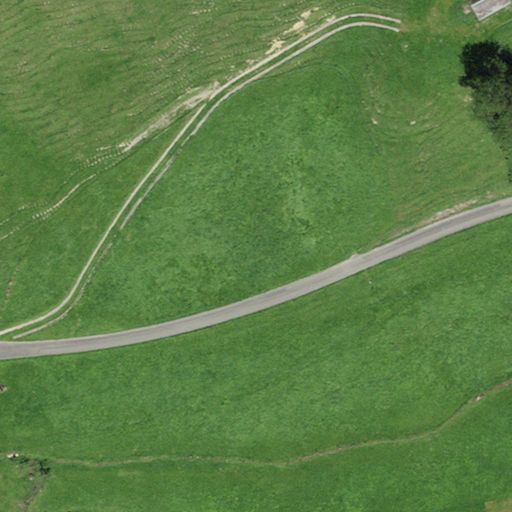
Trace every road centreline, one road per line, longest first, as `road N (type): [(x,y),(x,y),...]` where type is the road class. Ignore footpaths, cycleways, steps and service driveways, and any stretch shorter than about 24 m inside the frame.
road 1 (track): [(400,26),(344,25),(221,95),(115,228),(68,308),(0,346)]
road 2 (unclassified): [(0,352),(123,339),(253,307),(511,208)]
